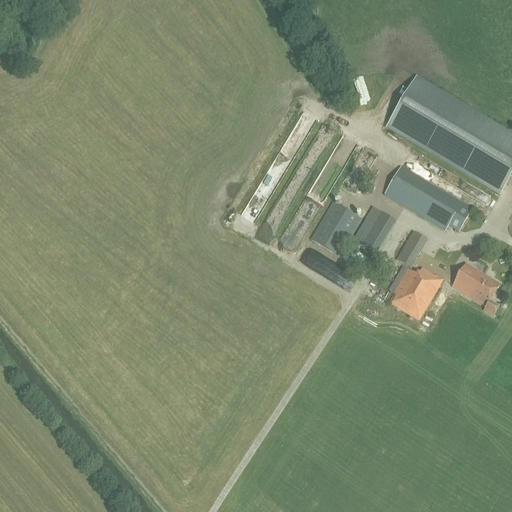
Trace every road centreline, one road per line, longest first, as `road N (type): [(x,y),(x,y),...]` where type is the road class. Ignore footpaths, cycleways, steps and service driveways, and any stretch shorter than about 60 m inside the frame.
road 1 (track): [(331,117),(311,101),(291,109),(229,218),(352,295)]
road 2 (track): [(331,117),(264,0)]
